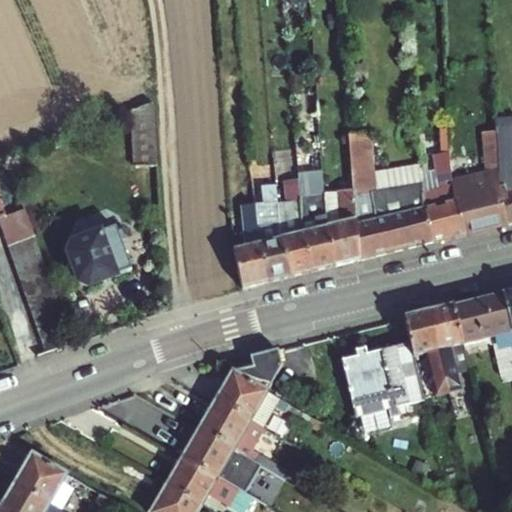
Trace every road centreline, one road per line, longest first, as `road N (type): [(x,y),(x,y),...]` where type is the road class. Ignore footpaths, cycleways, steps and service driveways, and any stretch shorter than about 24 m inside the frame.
road 1 (secondary): [(511,259),(228,327),(0,408)]
road 2 (track): [(151,0),(187,340)]
